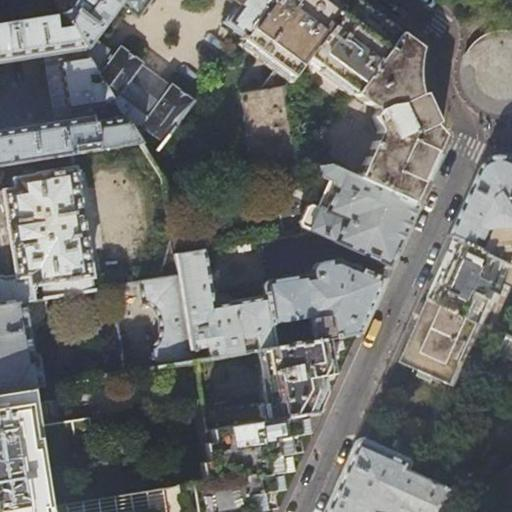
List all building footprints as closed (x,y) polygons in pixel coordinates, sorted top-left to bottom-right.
[(66,0),(64,4),(68,7),(61,16),(80,48),(90,36),(115,2),(116,0),(66,0)] [(116,0),(115,2),(133,15),(145,0),(227,0),(234,5),(222,22),(240,36),(266,0),(116,0)] [(266,0),(240,36),(238,39),(275,66),(257,90),(238,93),(253,176),(296,168),(281,89),(305,57),(347,0),(266,0)] [(375,16),(352,0),(347,0),(305,57),(352,93),(397,33),(375,16)] [(59,13),(0,23),(0,164),(139,142),(129,128),(85,55),(57,60),(65,110),(97,105),(99,121),(90,123),(89,114),(0,127),(0,61),(80,48),(61,16),(59,13)] [(397,33),(352,93),(351,94),(373,111),(368,115),(375,128),(354,175),(411,203),(441,135),(431,124),(426,117),(421,106),(418,97),(415,88),(414,81),(414,74),(414,67),(416,56),(418,48),(397,33)] [(90,36),(80,48),(85,55),(129,128),(141,126),(142,128),(155,138),(152,142),(158,147),(193,100),(120,46),(114,53),(90,36)] [(455,238),(459,240),(511,262),(511,261),(511,159),(507,159),(502,160),(495,163),(487,170),(484,173),(455,238)] [(415,205),(411,203),(354,175),(327,163),(306,166),(307,173),(314,172),(322,176),(310,201),(305,203),(298,219),(300,224),(387,266),(401,235),(415,205)] [(0,305),(19,303),(90,291),(71,168),(10,179),(11,188),(0,189),(0,305)] [(511,265),(511,261),(511,262),(459,240),(446,268),(431,301),(432,301),(483,324),(494,300),(496,301),(500,293),(499,292),(502,284),(501,284),(510,265),(511,266),(511,265)] [(252,247),(251,241),(237,243),(238,250),(252,247)] [(173,255),(176,277),(190,362),(254,351),(271,349),(263,296),(210,305),(202,250),(173,255)] [(262,289),(263,296),(271,349),(327,340),(356,335),(362,323),(374,295),(381,280),(337,259),(321,261),(317,262),(314,265),(313,267),(312,271),(312,274),(304,275),(304,274),(268,280),(264,283),(262,286),(262,289)] [(150,368),(190,362),(176,277),(137,284),(140,304),(144,304),(148,305),(152,309),(154,312),(156,317),(158,324),(158,333),(157,337),(153,343),(147,346),(150,368)] [(454,388),(483,324),(432,301),(403,364),(454,388)] [(29,358),(19,303),(0,305),(0,392),(38,386),(34,358),(33,357),(29,358)] [(511,337),(504,334),(495,352),(505,356),(511,357),(511,337)] [(333,374),(327,340),(271,349),(254,351),(262,404),(224,410),(223,403),(200,407),(201,412),(204,430),(302,414),(317,412),(314,397),(323,395),(321,377),(328,375),(333,374)] [(89,429),(87,418),(30,427),(23,389),(0,392),(0,511),(259,511),(271,510),(268,493),(279,491),(277,474),(288,472),(287,466),(286,455),(297,454),(294,436),(305,434),(302,414),(204,430),(201,412),(89,429)] [(462,511),(469,498),(466,497),(449,489),(450,487),(414,469),(415,464),(415,462),(413,461),(410,459),(415,448),(407,444),(410,437),(377,422),(368,442),(365,443),(363,446),(361,446),(345,482),(330,511),(462,511)] [(511,468),(466,497),(469,498),(498,511),(511,503),(511,468)] [(511,511),(511,503),(498,511),(511,511)]
